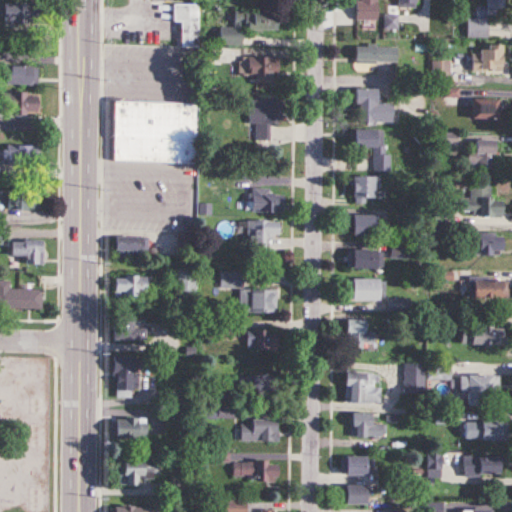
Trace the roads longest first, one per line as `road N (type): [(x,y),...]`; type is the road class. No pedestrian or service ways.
road 1 (residential): [(314,511),(319,0)]
road 2 (secondary): [(78,511),(82,0)]
